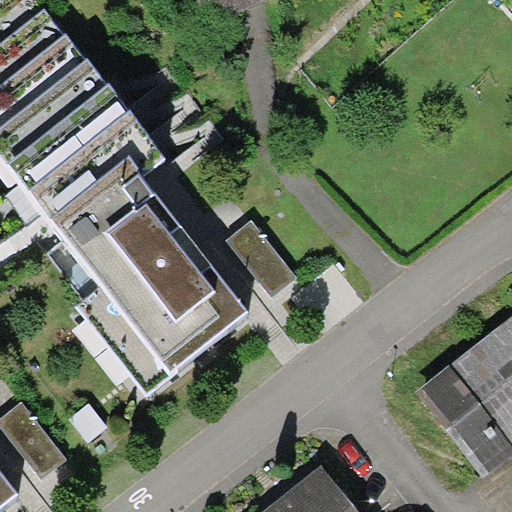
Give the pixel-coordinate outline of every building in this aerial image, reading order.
[(31,0),(17,0),(0,14),(0,152),(104,282),(80,301),(153,392),(245,318),(207,272),(192,284),(158,241),(172,230),(134,183),(160,161),(31,0)] [(194,0),(208,29),(270,0),(194,0)] [(511,321),(415,395),(480,479),(511,454),(511,321)] [(511,508),(511,471),(493,489),(511,508)] [(351,511),(320,472),(270,511),(351,511)] [(0,511),(8,511),(21,503),(0,476),(0,511)]
